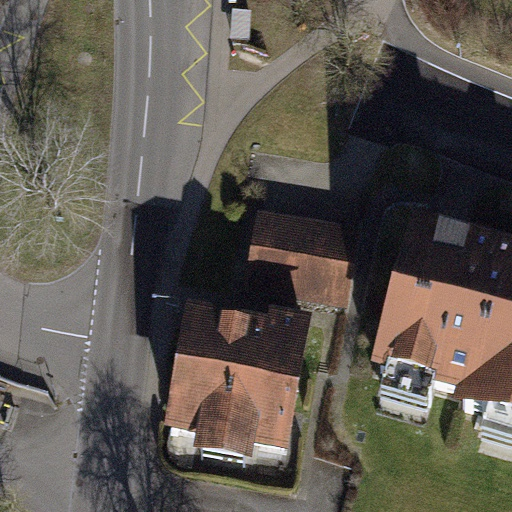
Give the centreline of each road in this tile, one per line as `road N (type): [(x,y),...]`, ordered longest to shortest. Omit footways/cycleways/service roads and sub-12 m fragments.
road 1 (tertiary): [(126,342),(149,0)]
road 2 (tertiary): [(103,511),(126,342)]
road 3 (residential): [(126,342),(0,321)]
